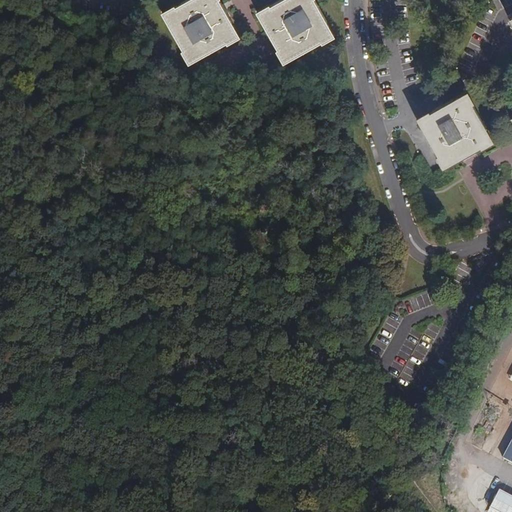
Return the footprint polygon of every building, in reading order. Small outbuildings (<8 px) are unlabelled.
[(174,3),(162,10),(182,47),(182,49),(188,60),(227,39),(227,40),(239,34),(220,0),(182,0),(175,4),(174,3)] [(268,2),(257,8),(278,46),(276,47),(283,59),(320,39),(321,40),(334,34),(314,0),(274,0),(271,2),(268,2)] [(494,144),(472,106),(474,105),(467,92),(430,113),(429,112),(416,119),(437,157),(435,158),(442,170),(480,149),(481,151),(494,144)] [(511,463),(511,442),(503,459),(511,463)] [(511,511),(511,497),(499,491),(490,509),(496,511),(511,511)]
